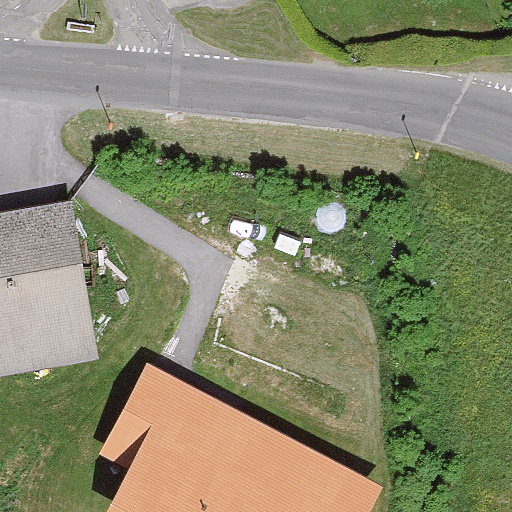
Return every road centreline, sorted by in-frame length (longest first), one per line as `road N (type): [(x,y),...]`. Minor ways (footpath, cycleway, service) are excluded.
road 1 (tertiary): [(313,88),(511,136)]
road 2 (unclassified): [(313,88),(511,96)]
road 3 (tertiary): [(0,71),(181,83)]
road 4 (tertiary): [(181,83),(313,88)]
